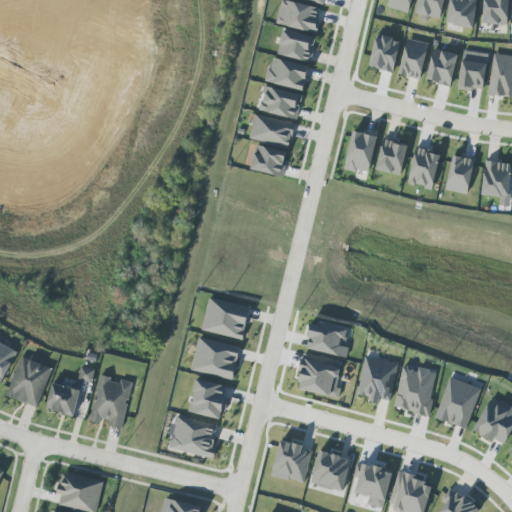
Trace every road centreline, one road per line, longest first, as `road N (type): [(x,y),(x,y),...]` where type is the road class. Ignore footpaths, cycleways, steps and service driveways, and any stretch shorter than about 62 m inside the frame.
road 1 (residential): [(232,511),(357,0)]
road 2 (residential): [(511,505),(483,475),(450,459),(262,402)]
road 3 (residential): [(0,430),(237,492)]
road 4 (residential): [(334,94),(511,131)]
